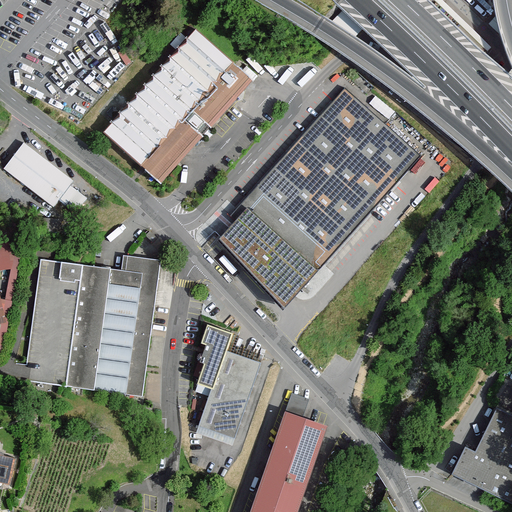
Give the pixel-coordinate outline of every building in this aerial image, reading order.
[(161,183),(253,81),(195,29),(103,131),(161,183)] [(284,298),(417,155),(346,90),(230,215),(235,220),(219,238),(284,298)] [(24,143),(4,167),(53,206),(72,182),(24,143)] [(0,280),(9,235),(0,236),(0,280)] [(141,397),(158,261),(122,256),(120,270),(79,265),(63,387),(141,397)] [(233,439),(260,363),(225,351),(231,334),(206,325),(200,342),(205,343),(198,362),(202,364),(195,384),(210,389),(197,426),(233,439)] [(511,415),(498,408),(477,452),(466,447),(454,473),(511,500),(511,415)] [(296,511),(326,426),(284,412),(249,511),(296,511)]
